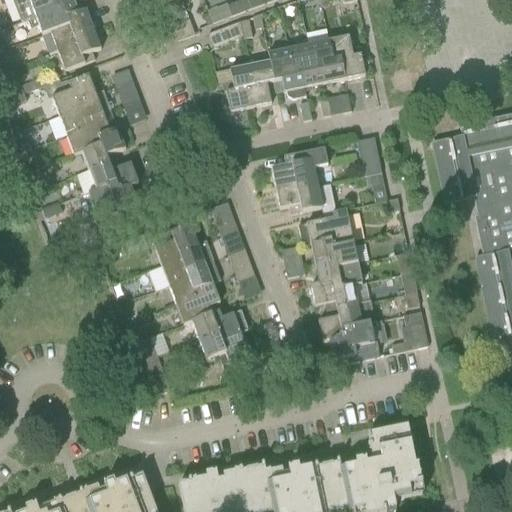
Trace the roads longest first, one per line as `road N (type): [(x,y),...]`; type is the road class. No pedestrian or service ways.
road 1 (residential): [(455,511),(434,364),(384,126)]
road 2 (residential): [(316,411),(223,172)]
road 3 (residential): [(223,172),(176,156),(113,0)]
road 4 (residential): [(223,172),(384,126)]
